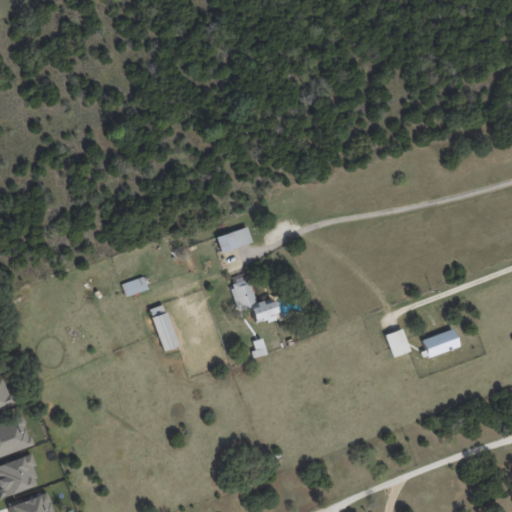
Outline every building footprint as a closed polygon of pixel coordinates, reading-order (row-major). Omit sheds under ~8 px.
[(215,237),(220,252),(251,242),(245,226),(215,237)] [(146,289),(142,276),(120,284),(124,296),(146,289)] [(255,302),(248,278),(229,284),(237,310),(248,307),(253,323),(266,319),(266,322),(276,319),(270,298),(255,302)] [(177,346),(162,304),(147,309),(162,351),(177,346)] [(391,357),(408,351),(400,328),(383,334),(391,357)] [(426,358),(457,346),(451,328),(420,339),(426,358)] [(254,357),(265,354),(260,338),(249,342),(254,357)] [(0,409),(12,405),(2,378),(0,379),(0,409)] [(0,455),(31,445),(21,416),(0,423),(0,455)] [(0,463),(0,497),(38,484),(28,454),(0,463)] [(52,511),(45,492),(6,506),(7,511),(52,511)]
